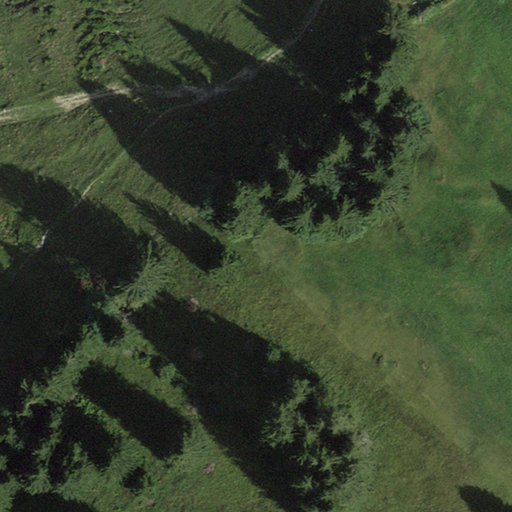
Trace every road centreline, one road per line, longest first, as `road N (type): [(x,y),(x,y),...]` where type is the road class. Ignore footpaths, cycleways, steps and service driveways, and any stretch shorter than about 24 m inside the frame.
road 1 (track): [(181,97),(49,100),(0,122)]
road 2 (track): [(322,0),(255,67),(181,97)]
